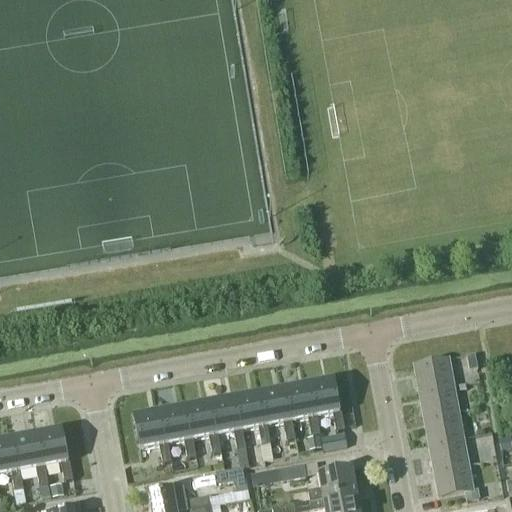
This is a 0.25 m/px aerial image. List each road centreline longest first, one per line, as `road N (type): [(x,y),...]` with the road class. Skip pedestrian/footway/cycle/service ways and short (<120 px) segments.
road 1 (residential): [(90,385),(370,335)]
road 2 (residential): [(406,511),(370,335)]
road 3 (residential): [(370,335),(511,308)]
road 4 (residential): [(115,511),(90,385)]
